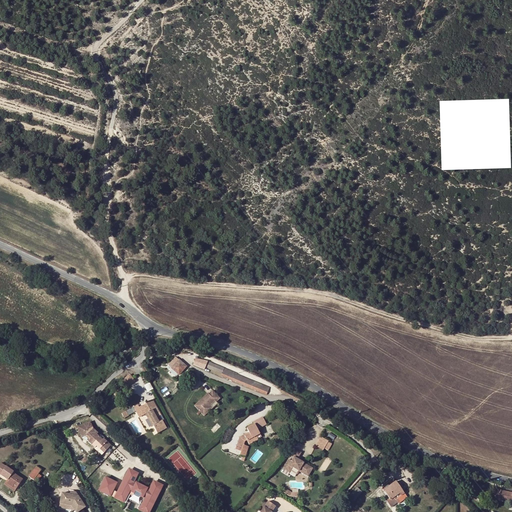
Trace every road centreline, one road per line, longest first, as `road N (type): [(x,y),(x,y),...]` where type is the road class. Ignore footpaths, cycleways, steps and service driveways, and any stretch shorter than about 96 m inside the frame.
road 1 (tertiary): [(152,325),(295,375),(424,453),(511,482)]
road 2 (track): [(126,306),(106,209),(104,153),(116,97),(96,46),(141,0)]
road 3 (residential): [(409,484),(294,401),(263,399),(178,354),(130,363)]
road 4 (tertiary): [(0,243),(107,292),(152,325)]
road 5 (unclassified): [(130,363),(81,404),(0,431)]
